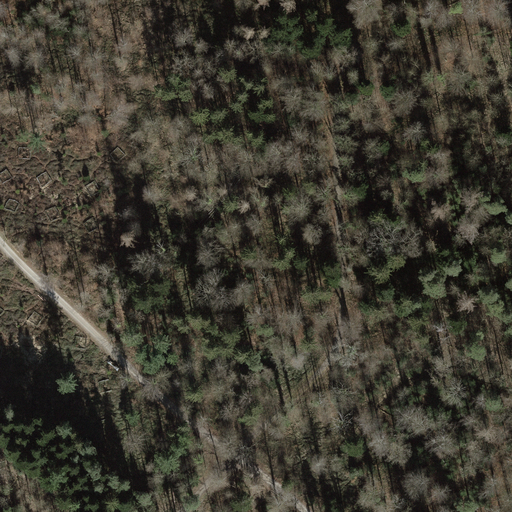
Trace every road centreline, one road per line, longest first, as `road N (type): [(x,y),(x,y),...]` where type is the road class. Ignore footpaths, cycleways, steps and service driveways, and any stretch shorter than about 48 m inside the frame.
road 1 (track): [(369,0),(342,66),(335,126),(341,336),(325,366),(182,511)]
road 2 (track): [(0,236),(156,392),(304,511)]
